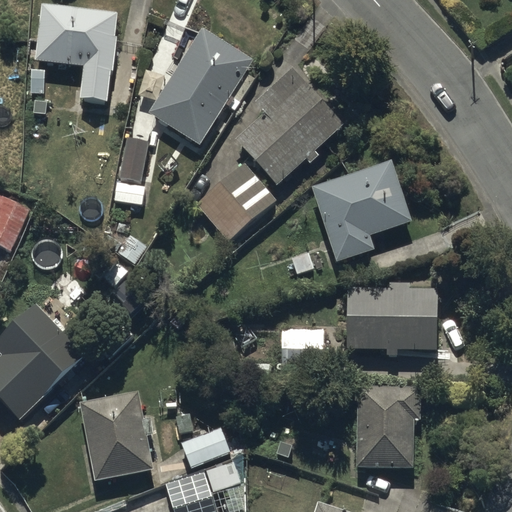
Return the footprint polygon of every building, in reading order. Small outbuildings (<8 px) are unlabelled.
[(119,36),(116,36),(119,13),(44,4),(36,61),(85,67),(81,100),(108,104),(112,72),(114,72),(119,36)] [(201,146),(227,106),(236,112),(256,79),(247,73),(256,60),(206,29),(151,114),(201,146)] [(312,164),(321,156),(316,151),(346,125),(295,69),(259,102),(269,113),(240,140),(280,184),(308,159),(312,164)] [(165,76),(147,70),(139,95),(157,101),(165,76)] [(152,141),(130,136),(120,180),(142,185),(152,141)] [(120,162),(102,158),(97,187),(115,191),(120,162)] [(278,202),(245,164),(198,204),(230,242),(278,202)] [(393,164),(316,189),(339,262),(377,250),(372,234),(411,222),(393,164)] [(0,246),(11,252),(30,211),(0,196),(0,246)] [(117,288),(147,248),(128,233),(97,273),(117,288)] [(392,289),(349,288),(348,350),(388,351),(388,357),(400,357),(401,351),(439,352),(440,289),(411,289),(411,284),(392,284),(392,289)] [(36,305),(0,338),(0,352),(2,355),(0,356),(0,402),(19,422),(86,358),(36,305)] [(326,330),(283,330),(283,372),(326,372),(326,330)] [(422,387),(359,386),(358,469),(416,470),(417,421),(421,421),(422,387)] [(153,418),(146,419),(141,392),(82,404),(97,482),(156,470),(150,437),(156,436),(153,418)] [(222,429),(183,445),(193,470),(232,454),(222,429)] [(218,511),(205,471),(164,484),(173,511),(218,511)] [(350,511),(321,502),(317,511),(350,511)]
